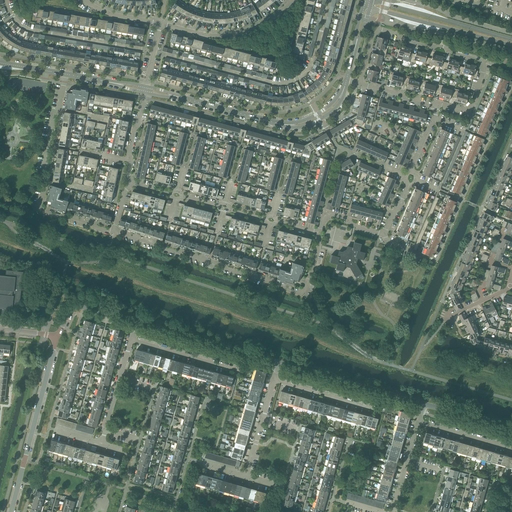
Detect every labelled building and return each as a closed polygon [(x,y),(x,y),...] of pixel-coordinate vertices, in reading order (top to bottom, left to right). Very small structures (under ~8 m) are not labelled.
[(173,8),(175,10),(176,10),(182,2),(179,0),(177,0),(172,7),(171,6),(169,10),(171,11),(173,8)] [(264,0),(260,0),(259,1),(265,9),(266,9),(268,7),(270,10),(272,9),(270,6),(269,6),(264,0)] [(265,9),(259,1),(255,3),(260,12),(264,10),(266,13),(268,12),(266,9),(265,9)] [(177,11),(179,13),(180,13),(186,4),(182,2),(176,10),(175,10),(173,13),(175,14),(177,11)] [(181,14),(184,15),(185,16),(190,7),(186,4),(180,13),(179,13),(178,16),(179,17),(181,14)] [(248,5),(244,7),(249,18),(248,19),(250,24),(252,23),(250,18),(252,17),(253,16),(249,7),(248,5)] [(253,5),(249,7),(253,16),(252,17),(255,22),(257,21),(254,16),(258,14),(258,13),(253,5)] [(186,16),(188,17),(189,18),(193,8),(190,7),(185,16),(184,15),(182,18),(184,19),(186,16)] [(244,7),(240,8),(241,10),(244,20),(243,20),(245,26),(247,25),(245,20),(248,19),(249,18),(244,7)] [(190,18),(193,19),(194,20),(197,10),(193,8),(189,18),(188,17),(187,21),(189,22),(190,18)] [(195,20),(198,21),(199,21),(202,11),(197,10),(194,20),(193,19),(192,23),(194,23),(195,20)] [(200,21),(203,22),(204,22),(206,12),(202,11),(199,21),(198,21),(197,24),(199,25),(200,21)] [(205,23),(208,23),(209,23),(210,13),(206,12),(204,22),(203,22),(202,26),(204,26),(205,23)] [(302,16),(301,21),(309,23),(312,24),(314,19),(311,18),(302,16)] [(0,34),(0,36),(4,40),(10,33),(6,29),(0,34)] [(4,40),(8,44),(13,36),(10,33),(4,40)] [(8,44),(13,47),(18,39),(13,36),(8,44)] [(378,37),(376,42),(386,45),(388,40),(378,37)] [(13,47),(19,49),(22,41),(18,39),(13,47)] [(19,49),(25,51),(27,43),(22,41),(19,49)] [(379,49),(378,52),(386,54),(387,49),(385,49),(386,45),(376,42),(375,48),(379,49)] [(395,53),(395,56),(394,57),(397,58),(397,59),(403,60),(406,47),(400,46),(399,50),(396,49),(395,53)] [(406,47),(403,60),(411,62),(413,54),(410,53),(411,49),(406,47)] [(416,61),(420,61),(422,51),(417,50),(416,54),(413,54),(411,62),(410,65),(413,65),(415,64),(416,61)] [(422,64),(427,66),(429,58),(426,57),(428,53),(422,51),(420,61),(423,62),(422,64)] [(373,53),(372,59),(382,61),(383,58),(385,59),(386,54),(378,52),(378,54),(373,53)] [(432,65),(436,66),(438,56),(433,54),(432,59),(429,58),(427,66),(432,67),(432,65)] [(439,69),(443,70),(445,62),(443,62),(444,57),(438,56),(436,66),(439,67),(439,69)] [(372,59),(370,64),(375,65),(374,68),(382,70),(383,70),(384,67),(383,66),(383,65),(381,65),(382,61),(372,59)] [(449,69),(452,70),(455,60),(449,59),(448,63),(445,62),(443,70),(448,71),(449,69)] [(272,60),(269,69),(275,70),(276,65),(278,66),(280,60),(277,60),(277,61),(272,60)] [(455,73),(460,74),(462,67),(459,66),(460,62),(455,60),(452,70),(455,71),(455,73)] [(327,62),(325,66),(333,70),(335,64),(327,62)] [(462,67),(460,74),(468,77),(468,74),(471,64),(465,63),(464,67),(462,67)] [(471,64),(468,74),(472,75),(471,77),(476,79),(478,71),(475,70),(476,66),(471,64)] [(325,66),(323,71),(331,75),(333,70),(325,66)] [(381,75),(382,70),(374,68),(373,71),(369,69),(368,75),(378,78),(381,78),(381,75)] [(323,71),(320,75),(328,80),(331,75),(323,71)] [(390,84),(396,86),(399,74),(390,71),(388,79),(391,80),(390,84)] [(405,84),(407,76),(399,74),(396,86),(401,87),(403,82),(405,82),(405,84)] [(320,75),(317,80),(324,85),(328,80),(320,75)] [(378,78),(368,75),(366,80),(376,83),(378,78)] [(406,89),(412,90),(415,80),(411,79),(412,77),(407,76),(405,84),(405,83),(408,83),(406,89)] [(498,77),(496,82),(507,87),(508,84),(509,82),(498,77)] [(211,78),(210,80),(208,89),(213,90),(215,82),(216,79),(211,78)] [(421,88),(423,80),(418,79),(418,81),(415,80),(412,90),(417,92),(419,86),(421,87),(421,88)] [(317,80),(314,83),(320,90),(324,85),(317,80)] [(423,93),(428,94),(431,85),(427,84),(428,81),(423,80),(421,88),(422,87),(424,88),(423,93)] [(218,92),(223,93),(226,85),(226,83),(221,81),(221,83),(218,92)] [(496,82),(491,92),(503,97),(507,87),(496,82)] [(314,83),(310,86),(315,94),(320,90),(314,83)] [(437,92),(439,85),(435,83),(434,85),(431,85),(428,94),(434,96),(435,91),(437,91),(437,92)] [(439,97),(444,99),(447,89),(444,88),(444,86),(439,85),(437,92),(438,92),(438,91),(440,92),(439,97)] [(305,92),(308,98),(309,98),(315,94),(310,86),(305,89),(306,91),(305,92)] [(67,92),(66,98),(65,101),(64,105),(64,108),(75,110),(76,105),(77,102),(78,103),(78,102),(80,104),(81,104),(81,101),(87,102),(89,90),(78,89),(73,88),(73,90),(73,92),(73,93),(72,94),(71,94),(71,93),(69,93),(67,92)] [(453,97),(454,97),(456,89),(451,88),(450,90),(447,89),(444,99),(450,100),(451,95),(454,95),(453,97)] [(455,102),(461,103),(464,91),(456,89),(454,97),(454,96),(457,96),(455,102)] [(302,91),(298,94),(301,102),(307,99),(308,98),(305,92),(304,93),(302,91)] [(464,91),(461,103),(466,105),(467,100),(470,101),(472,93),(464,91)] [(491,92),(487,102),(498,107),(503,97),(491,92)] [(298,94),(293,95),(296,104),(301,102),(298,94)] [(383,111),(388,113),(391,101),(389,101),(388,104),(385,104),(383,111)] [(487,102),(483,112),(494,117),(498,107),(487,102)] [(393,114),(399,116),(402,104),(399,103),(398,107),(395,106),(393,114)] [(404,117),(409,118),(412,107),(410,106),(409,110),(406,109),(404,117)] [(414,120),(420,121),(423,110),(420,109),(419,113),(416,112),(414,120)] [(483,112),(478,122),(490,127),(494,117),(483,112)] [(357,115),(354,117),(358,124),(363,125),(365,117),(357,115)] [(354,117),(349,120),(353,127),(358,124),(354,117)] [(346,120),(344,121),(349,129),(353,127),(349,120),(347,121),(346,120)] [(342,124),(340,125),(344,132),(349,129),(344,121),(342,122),(342,124)] [(490,127),(478,122),(474,132),(485,137),(487,133),(490,127)] [(336,125),(334,127),(339,135),(344,132),(340,125),(337,127),(336,125)] [(339,135),(334,127),(332,128),(333,129),(330,131),(334,138),(339,135)] [(410,127),(408,132),(415,135),(416,133),(420,134),(421,132),(410,127)] [(244,138),(250,140),(252,130),(250,129),(249,131),(246,130),(244,138)] [(453,134),(441,129),(422,174),(433,179),(450,139),(452,140),(454,135),(453,134)] [(408,132),(406,137),(417,142),(418,140),(414,138),(415,135),(408,132)] [(322,133),(320,134),(325,143),(330,140),(326,133),(323,135),(322,133)] [(319,137),(317,139),(321,146),(325,143),(320,134),(318,136),(319,137)] [(473,134),(468,145),(480,149),(483,143),(484,139),(473,134)] [(406,137),(404,142),(411,145),(412,143),(416,144),(417,142),(406,137)] [(311,140),(312,141),(316,148),(321,146),(317,139),(314,140),(313,139),(311,140)] [(357,148),(360,149),(363,142),(358,140),(353,151),(356,152),(357,148)] [(312,141),(307,144),(311,151),(316,148),(312,141)] [(291,151),(297,152),(299,143),(297,142),(297,144),(293,143),(291,151)] [(362,152),(364,153),(368,144),(363,142),(360,149),(363,151),(362,152)] [(404,142),(401,147),(412,152),(413,150),(410,148),(411,145),(404,142)] [(304,146),(302,153),(310,156),(311,151),(307,144),(304,146)] [(367,153),(370,154),(373,146),(368,144),(364,153),(367,154),(367,153)] [(468,145),(464,154),(475,159),(480,149),(468,145)] [(372,156),(374,157),(378,148),(373,146),(370,154),(373,155),(372,156)] [(401,147),(399,152),(407,155),(408,153),(411,154),(412,152),(401,147)] [(377,157),(380,158),(383,151),(378,148),(374,157),(377,158),(377,157)] [(383,151),(380,158),(383,159),(381,163),(384,164),(388,153),(383,151)] [(399,152),(397,157),(408,162),(409,160),(405,158),(407,155),(399,152)] [(464,154),(460,164),(471,169),(475,159),(464,154)] [(408,162),(397,157),(395,162),(402,165),(404,162),(407,164),(408,162)] [(181,160),(173,158),(172,163),(181,166),(182,163),(180,163),(181,160)] [(346,159),(344,160),(349,168),(354,166),(350,159),(347,160),(346,159)] [(349,168),(344,160),(342,161),(343,163),(340,164),(344,171),(349,168)] [(357,170),(362,172),(365,165),(363,163),(363,162),(358,160),(357,162),(360,163),(357,170)] [(503,165),(502,169),(511,173),(511,171),(511,165),(504,162),(503,163),(504,164),(503,165)] [(362,172),(367,174),(371,165),(369,164),(368,166),(365,165),(362,172)] [(460,164),(456,174),(467,179),(471,169),(460,164)] [(367,174),(372,176),(375,169),(373,168),(373,166),(371,165),(367,174)] [(375,169),(372,176),(377,178),(382,167),(380,166),(378,170),(375,169)] [(499,174),(498,175),(509,179),(511,173),(502,169),(500,173),(500,172),(499,174)] [(228,173),(220,171),(219,176),(228,179),(229,176),(227,176),(228,173)] [(339,177),(338,180),(345,182),(347,176),(340,174),(341,172),(339,171),(337,176),(339,177)] [(456,174),(451,184),(463,189),(467,179),(456,174)] [(498,178),(496,182),(506,186),(509,179),(498,175),(498,176),(498,178)] [(389,177),(386,182),(397,187),(398,185),(395,183),(396,180),(389,177)] [(205,184),(203,193),(207,195),(210,185),(211,182),(206,180),(205,184)] [(386,182),(384,187),(392,190),(393,187),(396,189),(397,187),(386,182)] [(493,186),(493,188),(503,192),(506,186),(496,182),(495,185),(494,187),(493,186)] [(275,185),(267,183),(266,189),(275,191),(276,189),(274,188),(275,185)] [(463,189),(451,184),(449,189),(448,192),(454,195),(455,192),(460,195),(463,189)] [(65,213),(66,210),(69,201),(63,200),(59,199),(60,194),(61,194),(62,189),(51,185),(46,200),(51,202),(52,201),(53,203),(52,203),(51,203),(50,208),(65,213)] [(384,187),(382,192),(393,197),(394,194),(390,193),(392,190),(384,187)] [(398,237),(408,241),(408,239),(407,238),(427,193),(416,188),(396,233),(399,235),(398,237)] [(492,191),(491,195),(500,199),(503,192),(493,188),(492,189),(493,189),(492,191)] [(382,192),(380,197),(387,200),(388,197),(392,199),(393,197),(382,192)] [(313,195),(312,201),(323,204),(324,202),(320,201),(321,197),(313,195)] [(447,195),(443,203),(455,208),(457,202),(451,200),(453,197),(447,195)] [(487,201),(488,201),(498,205),(500,199),(491,195),(489,198),(488,200),(488,199),(487,201)] [(387,200),(380,197),(378,202),(389,207),(390,204),(386,203),(387,200)] [(66,210),(71,211),(74,203),(74,201),(70,200),(69,201),(66,210)] [(488,201),(488,202),(488,204),(486,208),(496,212),(499,205),(498,205),(488,201)] [(76,213),(81,214),(84,204),(79,203),(79,205),(76,213)] [(443,203),(439,213),(450,218),(452,214),(455,208),(443,203)] [(81,214),(86,216),(89,206),(84,204),(81,214)] [(352,213),(355,214),(357,206),(351,204),(348,216),(351,217),(352,213)] [(86,216),(91,218),(94,207),(89,206),(86,216)] [(310,206),(309,211),(320,214),(321,212),(317,211),(318,208),(310,206)] [(91,218),(95,219),(99,209),(94,207),(91,218)] [(362,216),(365,216),(367,209),(362,207),(359,219),(361,219),(362,216)] [(95,219),(100,221),(104,211),(99,209),(95,219)] [(373,218),(376,219),(378,211),(372,210),(369,222),(372,222),(373,218)] [(100,221),(105,222),(108,212),(104,211),(100,221)] [(108,212),(105,222),(110,224),(113,214),(108,212)] [(481,217),(481,218),(490,222),(490,223),(491,223),(494,216),(484,212),(483,216),(482,216),(482,217),(481,217)] [(439,213),(435,223),(446,228),(450,218),(439,213)] [(315,219),(308,216),(306,222),(318,225),(318,222),(315,221),(315,219)] [(479,221),(478,225),(487,229),(490,223),(490,222),(481,218),(480,218),(479,219),(480,219),(479,221)] [(126,229),(128,230),(131,220),(127,219),(126,220),(123,230),(125,230),(126,229)] [(435,223),(430,233),(442,238),(446,228),(435,223)] [(146,224),(146,225),(142,236),(145,236),(145,235),(148,236),(151,226),(146,224)] [(475,229),(474,231),(484,235),(487,229),(478,225),(476,228),(475,230),(475,229)] [(150,238),(152,239),(155,230),(156,227),(151,226),(148,236),(151,237),(150,238)] [(160,231),(157,239),(160,240),(160,241),(162,242),(166,231),(161,229),(160,231)] [(474,234),(472,237),(482,241),(483,238),(485,238),(486,236),(484,235),(474,231),(474,232),(474,234)] [(167,242),(170,243),(173,233),(168,232),(164,243),(167,244),(167,242)] [(430,233),(426,243),(438,247),(442,238),(430,233)] [(177,245),(180,246),(183,237),(178,235),(174,246),(176,247),(177,245)] [(469,242),(469,243),(479,248),(482,241),(472,237),(471,241),(470,242),(469,242)] [(187,248),(189,249),(192,242),(193,240),(188,238),(184,249),(186,250),(187,248)] [(498,242),(496,247),(499,249),(504,251),(506,245),(511,247),(511,242),(510,241),(510,242),(508,241),(504,238),(503,238),(503,239),(501,243),(498,242)] [(331,255),(329,262),(337,264),(336,270),(343,272),(345,266),(350,268),(357,279),(363,275),(356,264),(357,262),(356,262),(356,260),(357,260),(358,259),(364,260),(366,253),(360,251),(362,243),(355,241),(353,248),(348,246),(347,249),(342,252),(339,251),(338,254),(338,257),(331,255)] [(438,247),(426,243),(422,253),(433,258),(438,247)] [(468,246),(467,250),(476,254),(479,248),(469,243),(468,244),(469,245),(468,246)] [(207,244),(203,255),(206,256),(206,255),(209,256),(212,246),(207,244)] [(211,256),(217,258),(219,250),(220,248),(215,246),(211,256)] [(496,247),(494,253),(496,254),(494,259),(499,261),(500,261),(501,261),(501,262),(508,265),(510,260),(506,258),(505,259),(501,258),(504,251),(499,249),(496,247)] [(221,260),(226,261),(230,251),(225,249),(224,251),(221,260)] [(464,255),(463,256),(473,260),(476,254),(467,250),(465,254),(465,253),(464,255)] [(226,261),(231,263),(234,252),(230,251),(226,261)] [(231,263),(236,264),(239,254),(234,252),(231,263)] [(236,264),(241,266),(244,255),(239,254),(236,264)] [(241,266),(246,267),(249,257),(244,255),(241,266)] [(463,259),(461,263),(471,267),(473,260),(463,256),(463,257),(463,258),(463,259)] [(246,267),(251,269),(254,259),(249,257),(246,267)] [(254,259),(251,269),(256,270),(259,260),(254,259)] [(258,271),(263,273),(266,263),(261,261),(258,271)] [(276,266),(273,276),(278,278),(280,269),(282,264),(277,262),(276,266)] [(263,273),(268,274),(271,264),(266,263),(263,273)] [(280,269),(278,278),(277,280),(292,285),(294,281),(293,281),(293,280),(295,279),(295,280),(299,282),(304,266),(293,263),(291,268),(292,268),(290,272),(286,271),(280,269)] [(458,268),(458,269),(468,273),(471,267),(461,263),(460,266),(459,268),(458,268)] [(268,274),(273,276),(276,266),(271,264),(268,274)] [(487,270),(486,275),(494,278),(496,271),(501,272),(500,273),(505,274),(506,269),(499,267),(499,268),(497,267),(492,265),(490,270),(487,270)] [(457,272),(456,276),(465,280),(468,273),(458,269),(457,270),(458,270),(457,272)] [(0,308),(2,308),(2,314),(19,316),(23,272),(7,270),(6,276),(0,275),(0,308)] [(486,275),(484,281),(487,282),(486,287),(491,289),(491,288),(493,288),(493,289),(500,291),(501,286),(497,285),(497,286),(492,285),(494,278),(486,275)] [(453,280),(452,281),(462,286),(465,280),(456,276),(454,279),(453,281),(453,280)] [(450,288),(452,289),(460,292),(462,286),(452,281),(452,283),(452,285),(450,288)] [(448,296),(450,300),(460,295),(459,294),(460,292),(452,289),(450,294),(450,296),(449,296),(448,296)] [(452,302),(455,309),(461,306),(459,304),(463,302),(460,295),(450,300),(451,301),(452,303),(452,302)] [(501,306),(507,307),(510,296),(507,296),(506,298),(504,297),(501,306)] [(491,307),(489,308),(493,317),(498,314),(497,313),(492,303),(489,304),(491,307)] [(493,317),(489,308),(487,309),(485,306),(483,308),(488,319),(493,317)] [(465,323),(466,325),(474,321),(471,316),(467,318),(461,321),(462,324),(465,323)] [(86,321),(84,327),(92,329),(94,323),(86,321)] [(464,328),(466,331),(476,326),(474,321),(466,325),(467,327),(464,328)] [(469,332),(470,334),(478,330),(476,326),(466,331),(467,333),(469,332)] [(84,327),(82,333),(91,335),(92,329),(84,327)] [(115,329),(114,335),(122,338),(124,332),(115,329)] [(469,337),(470,340),(477,337),(480,335),(478,330),(470,334),(471,336),(469,337)] [(82,333),(80,339),(89,341),(91,335),(82,333)] [(114,335),(112,341),(121,344),(122,338),(114,335)] [(473,346),(476,347),(478,339),(479,339),(477,337),(470,340),(473,346)] [(80,339),(79,345),(87,347),(89,341),(80,339)] [(108,347),(110,347),(119,350),(121,344),(112,341),(110,341),(108,347)] [(79,345),(77,351),(86,353),(87,347),(79,345)] [(110,347),(108,353),(117,356),(119,350),(110,347)] [(134,360),(139,361),(142,351),(137,350),(134,360)] [(77,351),(75,357),(84,359),(86,353),(77,351)] [(108,353),(107,359),(115,362),(117,356),(108,353)] [(75,357),(73,363),(82,365),(84,359),(75,357)] [(107,359),(105,365),(114,368),(115,362),(107,359)] [(73,363),(72,369),(80,371),(82,365),(73,363)] [(105,365),(103,371),(112,374),(114,368),(105,365)] [(72,369),(70,375),(79,377),(80,371),(72,369)] [(256,370),(255,375),(265,378),(266,373),(256,370)] [(103,371),(102,377),(110,380),(112,374),(103,371)] [(70,375),(68,380),(77,383),(79,377),(70,375)] [(228,376),(226,386),(234,388),(236,380),(233,379),(234,377),(228,376)] [(102,377),(100,383),(109,386),(110,380),(102,377)] [(68,380),(67,386),(75,389),(77,383),(68,380)] [(100,383),(98,389),(107,391),(109,386),(100,383)] [(67,386),(65,392),(74,395),(75,389),(67,386)] [(161,386),(160,392),(168,395),(170,389),(161,386)] [(98,389),(96,395),(105,397),(107,391),(98,389)] [(278,401),(284,403),(287,393),(281,391),(278,401)] [(65,392),(63,398),(72,401),(74,395),(65,392)] [(160,392),(158,398),(166,401),(168,395),(160,392)] [(96,395),(95,401),(103,403),(105,397),(96,395)] [(191,395),(189,401),(198,403),(200,397),(191,395)] [(63,398),(62,404),(70,407),(72,401),(63,398)] [(158,398),(156,404),(165,407),(166,401),(158,398)] [(245,403),(247,404),(257,407),(258,402),(248,399),(246,398),(245,403)] [(95,401),(93,407),(102,409),(103,403),(95,401)] [(189,401),(188,407),(196,409),(198,403),(189,401)] [(62,404),(60,410),(68,413),(70,407),(62,404)] [(156,404),(154,410),(163,413),(165,407),(156,404)] [(93,407),(91,413),(100,415),(102,409),(93,407)] [(188,407),(186,413),(195,415),(196,409),(188,407)] [(68,413),(60,410),(58,416),(67,419),(68,413)] [(154,410),(153,416),(161,419),(163,413),(154,410)] [(401,411),(399,416),(410,419),(411,414),(401,411)] [(91,413),(90,419),(98,421),(100,415),(91,413)] [(186,413),(184,419),(193,421),(195,415),(186,413)] [(153,416),(151,422),(160,425),(161,419),(153,416)] [(373,417),(370,427),(375,429),(378,419),(373,417)] [(98,421),(90,419),(88,425),(97,427),(98,421)] [(184,419),(182,425),(191,427),(193,421),(184,419)] [(151,422),(149,428),(158,431),(160,425),(151,422)] [(182,425),(181,431),(189,433),(191,427),(182,425)] [(149,428),(148,434),(156,437),(158,431),(149,428)] [(305,428),(304,434),(312,436),(314,437),(316,431),(305,428)] [(181,431),(179,437),(188,439),(189,433),(181,431)] [(423,442),(428,444),(431,434),(426,432),(423,442)] [(148,434),(146,440),(155,443),(156,437),(148,434)] [(304,434),(302,440),(311,442),(312,436),(304,434)] [(437,448),(438,447),(441,437),(436,435),(433,445),(433,447),(437,448)] [(335,436),(334,442),(342,445),(344,439),(335,436)] [(179,437),(177,443),(186,445),(188,439),(179,437)] [(49,450),(54,451),(57,441),(51,440),(49,450)] [(146,440),(144,446),(153,449),(155,443),(146,440)] [(302,440),(300,446),(309,448),(311,442),(302,440)] [(53,453),(58,455),(61,443),(57,441),(54,451),(53,453)] [(236,442),(233,442),(232,446),(234,447),(244,450),(246,445),(236,442)] [(334,442),(332,448),(340,451),(342,445),(334,442)] [(63,456),(63,454),(66,444),(61,443),(58,455),(63,456)] [(177,443),(176,449),(184,451),(186,445),(177,443)] [(144,446),(142,452),(151,455),(153,449),(144,446)] [(300,446),(299,452),(307,454),(309,448),(300,446)] [(328,454),(330,454),(339,457),(340,451),(332,448),(330,448),(328,454)] [(176,449),(174,455),(183,457),(184,451),(176,449)] [(388,449),(386,454),(399,458),(400,453),(390,450),(388,449)] [(485,462),(486,461),(489,451),(484,449),(481,459),(481,461),(485,462)] [(92,464),(95,453),(90,451),(87,461),(87,463),(92,464)] [(142,452),(141,458),(149,461),(151,455),(142,452)] [(243,455),(233,452),(231,457),(241,460),(243,455)] [(299,452),(297,458),(305,460),(307,454),(299,452)] [(97,466),(97,464),(100,454),(95,453),(92,464),(97,466)] [(330,454),(328,460),(337,463),(339,457),(330,454)] [(385,459),(387,460),(397,463),(399,458),(386,454),(385,459)] [(174,455),(172,461),(181,463),(183,457),(174,455)] [(114,458),(111,468),(117,470),(120,460),(114,458)] [(141,458),(139,464),(148,466),(149,461),(141,458)] [(297,458),(295,464),(304,466),(305,460),(297,458)] [(328,460),(327,466),(335,469),(337,463),(328,460)] [(172,461),(170,467),(179,469),(181,463),(172,461)] [(139,464),(137,470),(146,472),(148,466),(139,464)] [(295,464),(293,470),(302,472),(304,466),(295,464)] [(327,466),(325,472),(334,475),(335,469),(327,466)] [(170,467),(169,473),(177,475),(179,469),(170,467)] [(450,469),(448,475),(457,478),(459,472),(450,469)] [(137,470),(136,476),(144,478),(146,472),(137,470)] [(293,470),(292,476),(300,478),(302,472),(293,470)] [(325,472),(323,478),(332,481),(334,475),(325,472)] [(169,473),(167,478),(176,481),(177,475),(169,473)] [(195,483),(201,485),(204,475),(198,473),(195,483)] [(448,475),(447,481),(455,484),(457,478),(448,475)] [(144,478),(136,476),(134,482),(143,484),(144,478)] [(292,476),(290,481),(299,484),(300,478),(292,476)] [(167,478),(165,484),(174,487),(176,481),(167,478)] [(323,478),(322,484),(330,487),(332,481),(323,478)] [(480,478),(478,484),(487,486),(488,480),(480,478)] [(290,481),(288,487),(297,490),(299,484),(290,481)] [(447,481),(445,487),(453,490),(455,484),(447,481)] [(377,488),(379,488),(389,491),(390,487),(380,484),(378,483),(377,488)] [(174,487),(165,484),(163,484),(162,490),(172,493),(174,487)] [(322,484),(320,490),(328,493),(330,487),(322,484)] [(478,484),(476,490),(485,492),(487,486),(478,484)] [(288,487),(287,493),(295,496),(297,490),(288,487)] [(445,487),(443,493),(452,496),(453,490),(445,487)] [(320,490),(318,496),(327,498),(328,493),(320,490)] [(476,490),(475,496),(483,498),(485,492),(476,490)] [(37,491),(35,497),(44,499),(45,493),(37,491)] [(261,491),(258,501),(264,503),(266,493),(261,491)] [(287,493),(285,499),(294,502),(295,496),(287,493)] [(388,496),(377,493),(376,499),(386,501),(388,496)] [(443,493),(441,499),(450,502),(452,496),(443,493)] [(318,496),(316,502),(325,504),(327,498),(318,496)] [(475,496),(473,502),(482,504),(483,498),(475,496)] [(35,497),(33,503),(42,505),(44,499),(35,497)] [(60,501),(59,504),(63,505),(74,508),(75,502),(65,499),(64,502),(60,501)] [(294,502),(285,499),(283,505),(294,508),(295,502),(294,502)] [(441,499),(440,505),(448,508),(450,502),(441,499)] [(316,502),(315,508),(323,510),(325,504),(316,502)] [(473,502),(471,508),(480,510),(482,504),(473,502)] [(33,503),(32,509),(40,511),(42,505),(33,503)]
